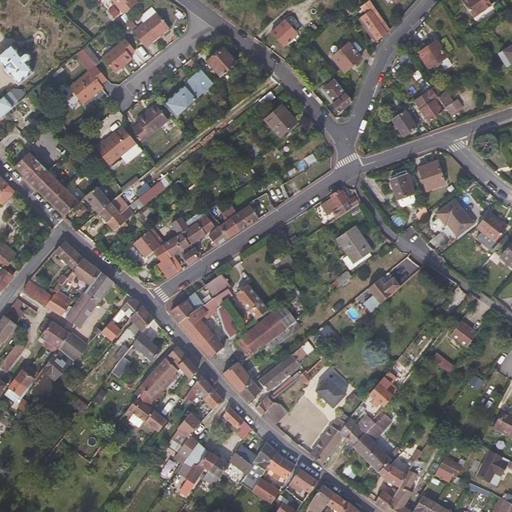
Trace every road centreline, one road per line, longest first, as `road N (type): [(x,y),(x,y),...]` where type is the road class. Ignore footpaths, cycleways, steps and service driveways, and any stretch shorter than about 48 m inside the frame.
road 1 (residential): [(151,302),(233,400),(369,511)]
road 2 (residential): [(151,302),(353,170)]
road 3 (residential): [(353,170),(364,202),(417,253),(511,314)]
road 4 (residential): [(217,24),(282,75),(345,144)]
road 5 (residential): [(345,144),(377,67),(432,0)]
road 6 (residential): [(217,24),(121,96)]
